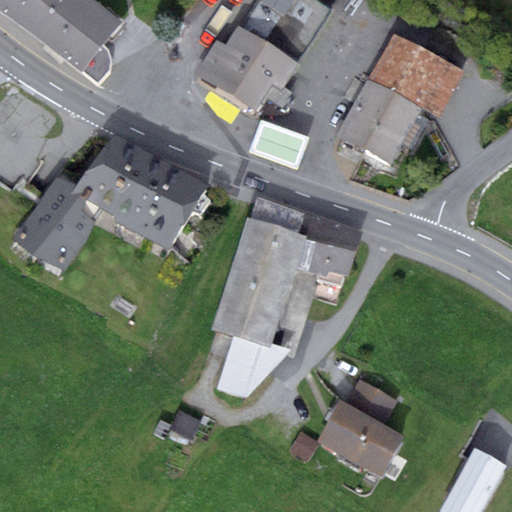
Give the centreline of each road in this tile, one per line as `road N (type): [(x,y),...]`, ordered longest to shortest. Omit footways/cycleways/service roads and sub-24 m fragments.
road 1 (primary): [(432,238),(183,151),(98,110),(0,46)]
road 2 (residential): [(511,146),(448,197),(432,238)]
